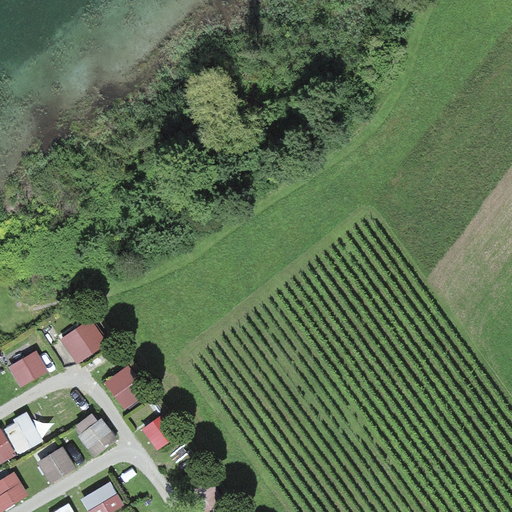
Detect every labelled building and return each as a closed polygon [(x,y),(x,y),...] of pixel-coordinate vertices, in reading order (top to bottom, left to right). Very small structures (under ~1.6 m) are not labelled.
[(80,363),(111,341),(94,318),(64,339),(80,363)] [(23,387),(52,371),(39,348),(10,364),(23,387)] [(106,382),(127,409),(150,392),(128,364),(106,382)] [(29,409),(4,424),(20,451),(45,437),(29,409)] [(116,441),(98,410),(77,423),(95,453),(116,441)] [(158,446),(181,431),(168,411),(145,426),(158,446)] [(0,428),(0,463),(18,454),(4,427),(0,428)] [(40,461),(52,481),(78,466),(65,445),(40,461)] [(0,480),(0,508),(1,511),(28,496),(14,472),(0,480)] [(111,479),(83,495),(93,511),(106,511),(124,502),(111,479)] [(50,511),(78,511),(72,500),(51,511),(50,511)]
